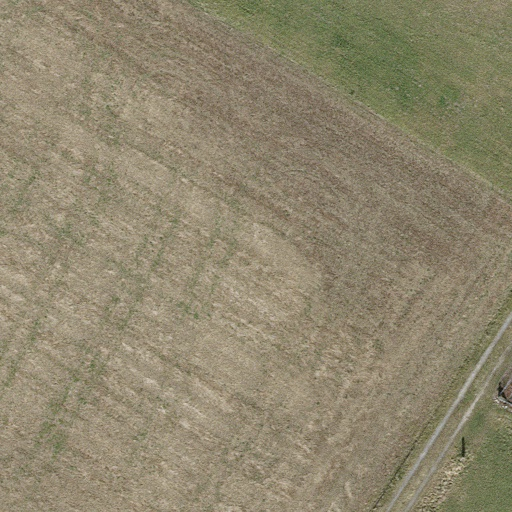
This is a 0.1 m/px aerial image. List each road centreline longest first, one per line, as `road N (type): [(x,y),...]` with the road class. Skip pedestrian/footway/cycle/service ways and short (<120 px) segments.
road 1 (motorway): [(250,0),(0,370)]
road 2 (motorway): [(330,511),(400,401),(511,257)]
road 3 (track): [(511,330),(391,511)]
